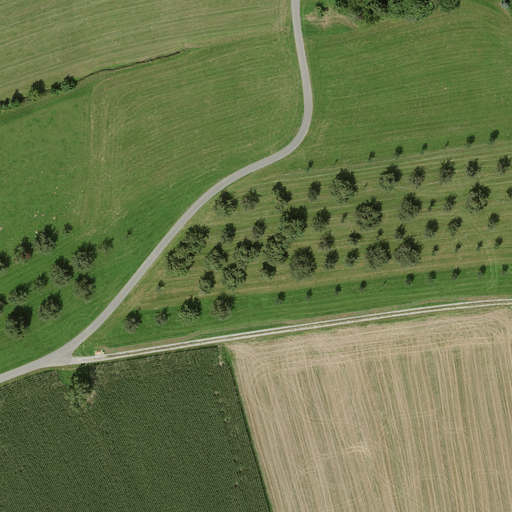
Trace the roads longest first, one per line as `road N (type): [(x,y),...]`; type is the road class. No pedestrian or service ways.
road 1 (track): [(296,0),(309,108),(296,143),(210,192),(67,350),(0,380)]
road 2 (track): [(43,362),(511,302)]
